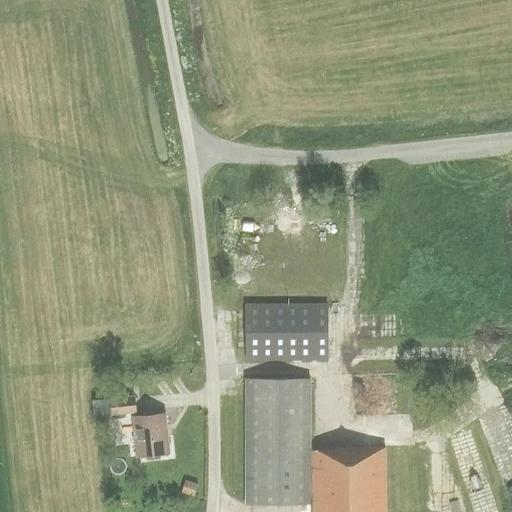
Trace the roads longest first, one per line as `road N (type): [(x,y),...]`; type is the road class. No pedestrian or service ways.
road 1 (unclassified): [(162,0),(188,145),(303,159),(511,139)]
road 2 (track): [(353,156),(345,435)]
road 3 (track): [(212,371),(345,371)]
